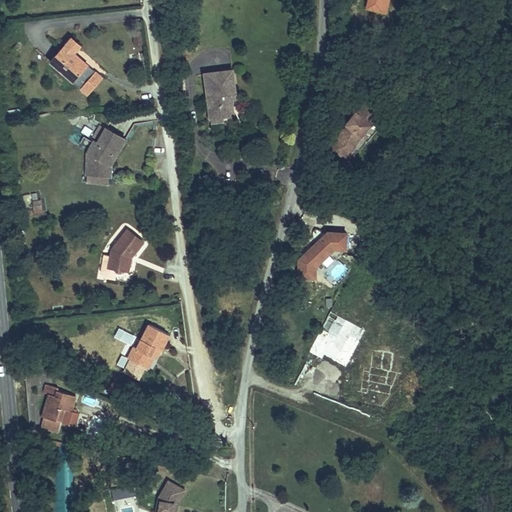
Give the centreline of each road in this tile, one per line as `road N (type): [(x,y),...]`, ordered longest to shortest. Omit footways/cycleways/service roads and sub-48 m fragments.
road 1 (residential): [(326,0),(302,162),(248,368),(238,443),(241,511)]
road 2 (secondary): [(0,326),(19,511)]
